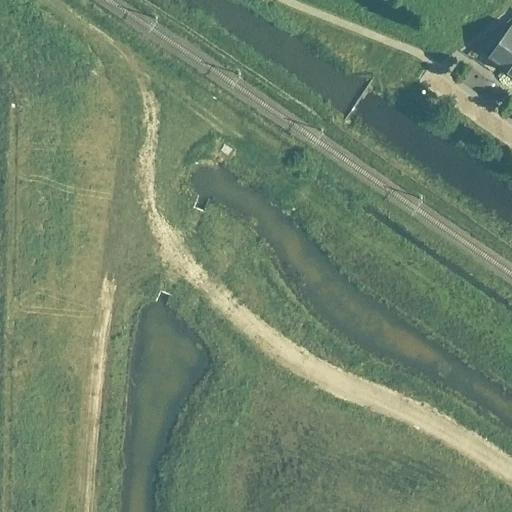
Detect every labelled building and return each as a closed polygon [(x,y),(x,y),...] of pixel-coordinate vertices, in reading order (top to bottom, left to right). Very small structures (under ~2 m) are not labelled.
[(508,66),(511,61),(511,24),(497,43),(496,42),(484,52),(499,63),(501,61),(508,66)] [(227,389),(198,430),(218,445),(224,437),(223,436),(247,403),(227,389)] [(247,403),(223,436),(224,437),(239,447),(240,448),(263,415),(247,403)] [(239,447),(236,451),(254,464),(257,460),(256,460),(280,427),(263,415),(240,448),(239,447)] [(280,427),(256,460),(257,460),(272,471),(273,472),(296,439),(280,427)] [(272,471),(269,475),(288,488),(290,484),(313,450),(296,439),(273,472),(272,471)] [(212,442),(205,451),(215,458),(221,448),(212,442)] [(313,450),(290,484),(305,495),(306,495),(330,462),(313,450)] [(205,451),(199,461),(208,467),(215,458),(205,451)] [(305,495),(303,499),(320,511),(346,474),(346,473),(330,462),(306,495),(305,495)] [(243,469),(236,479),(245,486),(252,476),(243,469)] [(346,474),(320,511),(321,511),(348,511),(369,484),(348,470),(346,473),(346,474)] [(236,479),(229,489),(238,495),(245,486),(236,479)] [(275,494),(268,504),(277,510),(284,501),(275,494)]
